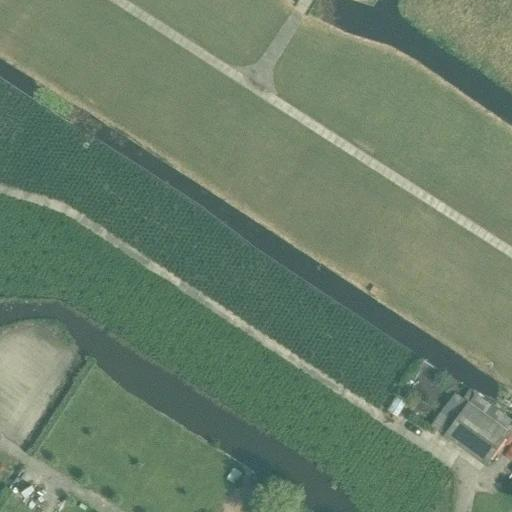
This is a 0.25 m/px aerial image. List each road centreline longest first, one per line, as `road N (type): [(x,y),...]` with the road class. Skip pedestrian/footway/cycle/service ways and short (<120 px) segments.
road 1 (track): [(466,470),(63,211),(0,190)]
road 2 (track): [(511,254),(114,0)]
road 3 (track): [(110,511),(0,440)]
